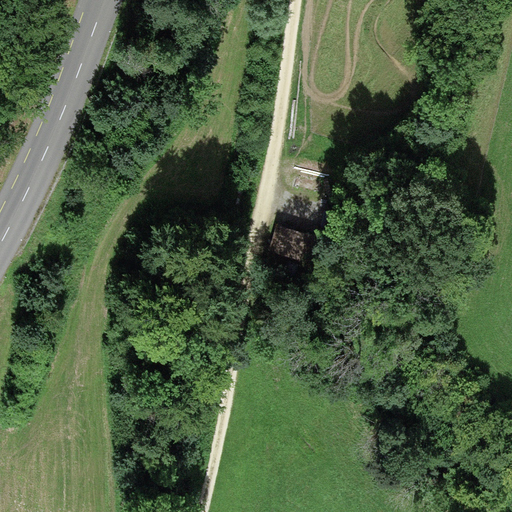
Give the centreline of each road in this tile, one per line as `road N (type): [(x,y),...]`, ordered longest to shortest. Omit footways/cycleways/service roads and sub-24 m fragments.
road 1 (track): [(200,511),(292,0)]
road 2 (secondary): [(97,0),(0,239)]
